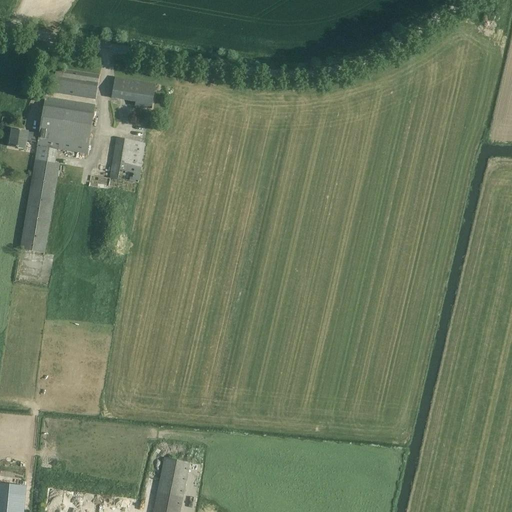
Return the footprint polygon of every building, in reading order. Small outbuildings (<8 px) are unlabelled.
[(99,76),(56,69),(52,93),(96,100),(99,76)] [(136,103),(139,82),(115,78),(111,99),(136,103)] [(155,85),(139,82),(136,103),(145,104),(145,109),(151,110),(155,85)] [(95,106),(46,98),(39,135),(28,134),(28,132),(21,131),(19,130),(19,131),(13,130),(10,147),(25,149),(26,141),(38,142),(20,250),(44,253),(59,165),(55,164),(57,150),(87,155),(95,106)] [(145,144),(116,139),(110,173),(91,169),(88,187),(108,190),(110,179),(138,183),(145,144)] [(179,511),(189,463),(164,458),(153,511),(179,511)] [(0,501),(7,502),(8,485),(0,484),(0,501)]
